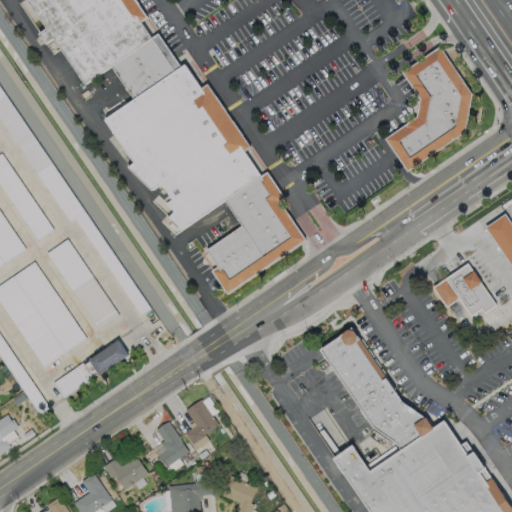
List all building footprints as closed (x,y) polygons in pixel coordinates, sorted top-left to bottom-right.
[(201,252),(226,295),(304,242),(277,204),(283,199),(266,171),(258,177),(243,153),(250,148),(205,83),(200,87),(156,33),(131,0),(22,0),(83,87),(109,67),(134,100),(102,121),(174,238),(226,204),(243,227),(201,252)] [(400,72),(438,47),(472,95),(465,135),(406,173),(383,140),(415,120),(420,101),(400,72)] [(0,84),(141,292),(151,307),(140,314),(126,292),(74,217),(69,220),(0,119),(0,84)] [(53,229),(37,239),(0,184),(0,152),(1,152),(53,229)] [(0,211),(25,248),(0,264),(0,211)] [(511,219),(507,212),(487,226),(511,263),(511,219)] [(119,314),(98,329),(46,252),(67,238),(119,314)] [(86,337),(44,366),(0,301),(0,284),(34,261),(86,337)] [(469,263),(435,287),(448,307),(459,300),(473,316),(483,307),(488,313),(498,306),(469,263)] [(317,349),(351,329),(401,403),(425,419),(433,430),(443,423),(504,511),(366,511),(331,460),(351,448),(377,431),(317,349)] [(0,333),(50,407),(40,414),(0,355),(0,333)] [(129,355),(99,375),(98,373),(64,397),(53,382),(83,362),(84,364),(89,361),(88,359),(118,339),(129,355)] [(28,397),(17,405),(13,399),(24,392),(28,397)] [(210,440),(197,449),(186,432),(197,425),(186,409),(202,398),(203,400),(210,396),(220,411),(213,415),(220,424),(206,434),(210,440)] [(0,418),(7,414),(11,420),(14,419),(19,426),(13,430),(18,436),(9,443),(11,447),(0,454),(0,418)] [(189,451),(166,466),(156,452),(164,447),(161,442),(164,440),(156,429),(169,421),(189,451)] [(35,434),(27,439),(24,433),(31,428),(35,434)] [(136,455),(148,473),(143,476),(147,483),(139,488),(134,482),(124,489),(114,475),(111,477),(103,466),(115,457),(120,466),(136,455)] [(255,504),(251,511),(238,511),(236,511),(239,502),(222,495),(231,475),(238,477),(241,470),(250,474),(246,482),(257,487),(251,500),(252,501),(251,503),(255,504)] [(116,505),(106,511),(102,506),(93,511),(80,511),(74,503),(89,492),(81,481),(93,472),(116,505)] [(172,511),(172,509),(165,510),(163,490),(168,489),(168,484),(195,482),(195,479),(211,477),(213,493),(199,494),(200,511),(172,511)] [(69,511),(51,511),(47,505),(59,497),(69,511)]
